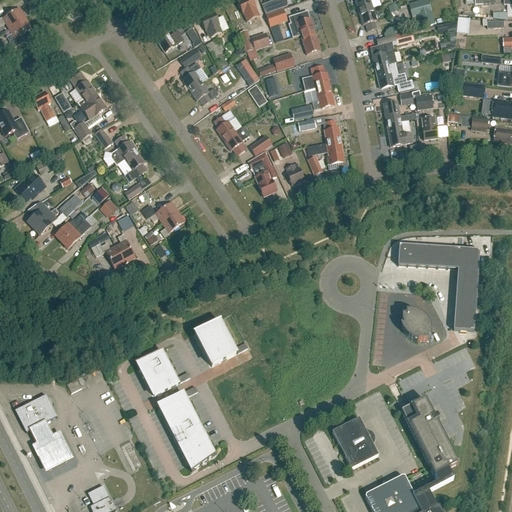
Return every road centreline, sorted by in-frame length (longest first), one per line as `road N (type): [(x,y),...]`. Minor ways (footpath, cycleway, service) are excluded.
road 1 (residential): [(0,249),(106,303),(229,245)]
road 2 (residential): [(251,235),(113,31)]
road 3 (residential): [(229,245),(91,42)]
road 4 (residential): [(371,186),(353,78),(328,0)]
road 5 (unclassified): [(361,304),(369,316),(361,381),(342,401),(285,428)]
road 6 (residential): [(371,186),(431,171),(511,172)]
road 7 (unclassified): [(367,301),(375,286),(369,268),(339,262),(327,275),(327,292),(348,308),(361,304)]
road 8 (residential): [(251,235),(371,186)]
